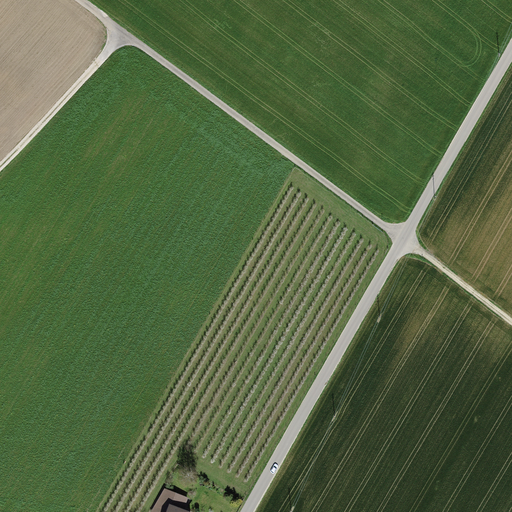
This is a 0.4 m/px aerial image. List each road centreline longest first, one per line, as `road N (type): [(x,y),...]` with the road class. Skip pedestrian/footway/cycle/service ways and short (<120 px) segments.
road 1 (unclassified): [(404,241),(121,34)]
road 2 (residential): [(404,241),(252,511)]
road 3 (residential): [(511,55),(404,241)]
road 4 (residential): [(0,170),(121,34)]
road 5 (track): [(404,241),(511,322)]
